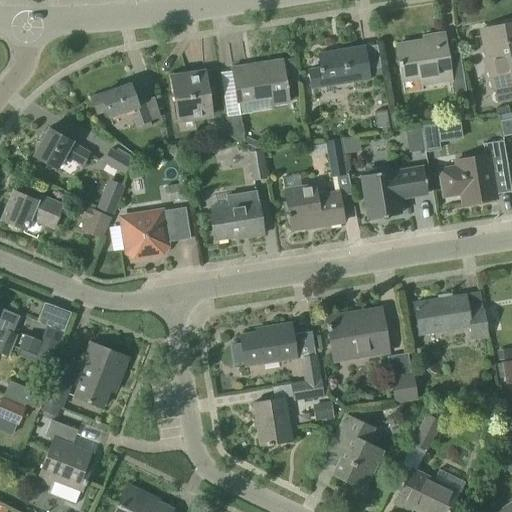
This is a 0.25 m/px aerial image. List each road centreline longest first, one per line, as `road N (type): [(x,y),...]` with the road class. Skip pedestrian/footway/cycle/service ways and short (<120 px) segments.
road 1 (residential): [(169,296),(511,241)]
road 2 (residential): [(287,511),(200,464),(169,296)]
road 3 (residential): [(0,262),(98,301),(169,296)]
road 4 (residential): [(26,22),(177,11)]
